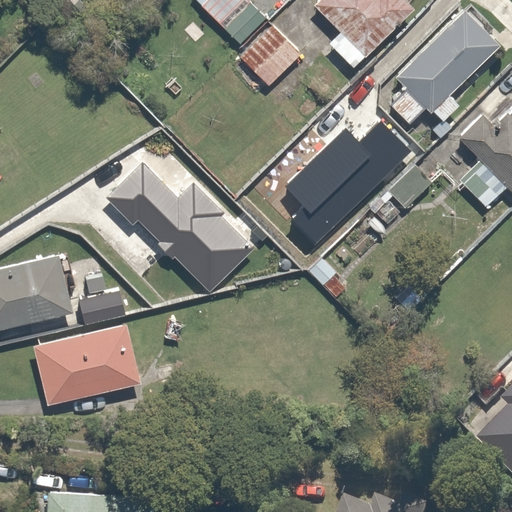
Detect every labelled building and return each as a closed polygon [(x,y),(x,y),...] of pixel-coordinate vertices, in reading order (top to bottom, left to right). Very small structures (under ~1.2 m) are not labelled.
[(85,0),(64,0),(77,13),(88,2),(85,0)] [(239,40),(260,19),(240,0),(202,0),(201,2),(239,40)] [(309,0),(306,3),(335,29),(321,44),(346,67),(388,21),(398,30),(417,8),(407,0),(309,0)] [(496,45),(460,7),(388,74),(397,84),(382,98),(406,124),(424,108),(437,122),(460,100),(450,89),(496,45)] [(301,56),(269,22),(236,53),(269,87),(301,56)] [(139,33),(120,51),(144,77),(164,59),(139,33)] [(345,94),(315,128),(345,155),(375,121),(345,94)] [(458,138),(478,158),(453,182),(474,204),(499,181),(511,194),(511,102),(504,94),(458,138)] [(0,342),(27,337),(22,318),(62,310),(51,258),(0,268),(0,342)] [(140,386),(125,320),(30,342),(46,408),(140,386)] [(43,483),(41,511),(158,511),(160,490),(43,483)] [(429,511),(432,504),(396,492),(392,505),(359,494),(357,502),(338,496),(332,511),(429,511)]
